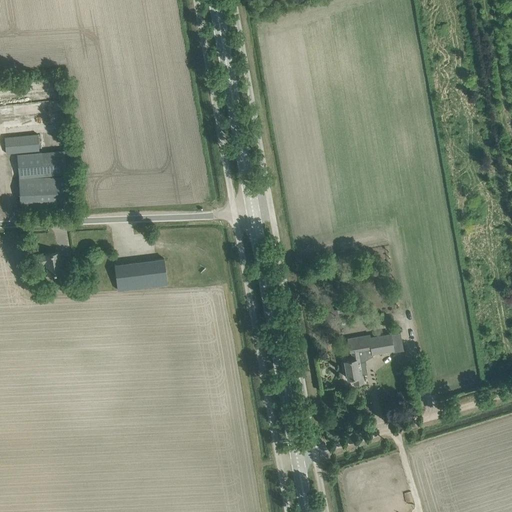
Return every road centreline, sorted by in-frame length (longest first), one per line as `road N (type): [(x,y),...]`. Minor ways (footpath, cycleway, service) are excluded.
road 1 (unclassified): [(278,462),(233,214)]
road 2 (primary): [(297,456),(252,212)]
road 3 (unclassified): [(315,450),(271,212)]
road 4 (unclassified): [(0,224),(233,214)]
road 5 (unclassified): [(195,0),(233,214)]
road 6 (unclassified): [(271,212),(233,0)]
road 7 (primary): [(252,212),(214,0)]
road 8 (unclassified): [(315,450),(511,391)]
